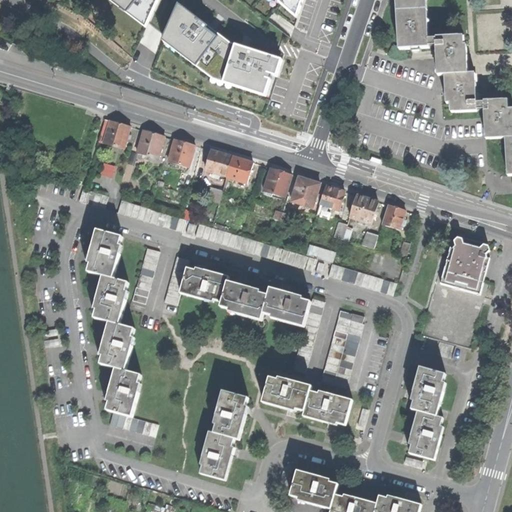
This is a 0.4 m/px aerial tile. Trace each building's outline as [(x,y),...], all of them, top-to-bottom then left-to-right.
[(147,29),(159,0),(100,0),(144,36),(147,29)] [(272,0),(296,21),(303,0),(272,0)] [(397,5),(400,50),(430,48),(430,46),(436,46),(437,59),(438,76),(445,76),(471,74),(469,45),(466,45),(466,36),(436,38),(436,40),(430,40),(428,3),(397,5)] [(281,78),(285,59),(259,51),(233,43),(204,21),(181,4),(164,44),(163,47),(213,88),(269,104),(277,77),(281,78)] [(511,108),(508,109),(508,100),(484,101),(484,102),(477,103),(477,97),(475,73),(471,74),(445,76),(446,90),(447,104),(451,104),(451,113),(477,112),(477,110),(484,109),(486,139),(506,138),(511,137),(511,108)] [(104,143),(110,121),(106,120),(99,142),(104,143)] [(125,149),(131,127),(119,124),(110,121),(104,143),(125,149)] [(138,153),(159,159),(165,137),(153,134),(144,131),(138,153)] [(169,162),(190,168),(196,146),(184,143),(175,140),(169,162)] [(218,175),(217,178),(220,179),(221,176),(227,178),(233,157),(222,154),(213,151),(207,172),(214,174),(218,175)] [(233,157),(227,178),(248,184),(254,163),(244,160),(233,157)] [(100,175),(112,178),(116,167),(103,163),(100,175)] [(264,191),(286,198),(293,176),(280,172),(271,169),(264,191)] [(310,207),(313,209),(316,201),(318,202),(320,195),(318,194),(321,185),(310,181),(300,178),(292,202),(303,205),(302,208),(309,210),(310,207)] [(328,207),(339,211),(345,192),(335,189),(326,187),(321,205),(328,207)] [(211,188),(208,201),(220,204),(224,191),(211,188)] [(79,202),(183,233),(186,220),(83,189),(79,202)] [(350,218),(371,224),(378,203),(367,199),(357,196),(350,218)] [(382,225),(400,230),(406,212),(396,209),(388,206),(382,225)] [(281,222),(283,214),(278,212),(275,220),(281,222)] [(348,225),(339,223),(334,238),(343,240),(347,227),(348,225)] [(196,237),(312,272),(316,259),(199,224),(196,237)] [(352,228),(347,227),(343,240),(348,242),(352,228)] [(94,256),(91,265),(89,273),(104,277),(115,279),(121,255),(119,254),(121,246),(124,237),(98,230),(91,255),(94,256)] [(367,232),(363,246),(374,249),(378,236),(367,232)] [(489,255),(487,253),(491,251),(489,247),(485,245),(480,247),(466,244),(463,239),(458,238),(454,241),(456,245),(454,246),(454,249),(451,248),(444,272),(441,284),(480,295),(484,283),(490,258),(488,258),(489,255)] [(480,247),(485,245),(472,242),(463,239),(466,244),(480,247)] [(399,256),(407,258),(411,244),(403,242),(399,256)] [(312,244),(308,255),(335,262),(338,252),(312,244)] [(148,249),(138,287),(151,291),(161,252),(148,249)] [(165,302),(177,306),(181,294),(188,269),(190,261),(178,257),(165,302)] [(332,264),(328,277),(393,297),(396,284),(332,264)] [(215,300),(223,303),(229,282),(231,278),(206,271),(205,273),(197,271),(188,269),(181,294),(205,301),(206,298),(215,300)] [(484,283),(480,295),(441,284),(444,272),(439,271),(422,336),(470,349),(488,284),(484,283)] [(104,277),(97,302),(100,302),(97,311),(95,319),(110,323),(120,325),(127,301),(125,300),(128,292),(130,283),(115,279),(104,277)] [(262,321),(264,314),(269,296),(261,294),(253,291),(253,289),(229,282),(223,303),(222,308),(229,310),(238,312),(237,315),(262,321)] [(133,300),(147,304),(151,291),(138,287),(137,287),(133,300)] [(305,328),(312,303),(304,300),(295,298),(296,296),(271,289),(269,296),(264,314),(272,316),(281,319),(280,321),(305,328)] [(293,371),(306,375),(326,303),(313,299),(312,303),(305,328),(293,371)] [(351,321),(353,314),(341,311),(321,383),(334,386),(351,321)] [(351,321),(363,324),(364,318),(353,314),(351,321)] [(363,324),(351,321),(334,386),(347,390),(364,325),(363,324)] [(127,371),(134,347),(131,347),(133,338),(136,329),(120,325),(110,323),(103,347),(106,348),(103,357),(101,365),(116,369),(127,371)] [(419,412),(437,417),(444,393),(441,392),(446,375),(421,368),(417,383),(414,392),(417,393),(412,410),(419,412)] [(143,376),(127,371),(116,369),(109,394),(112,394),(110,403),(107,411),(113,412),(133,418),(140,393),(138,393),(140,384),(143,376)] [(297,410),(305,412),(311,392),(312,387),(288,380),(287,383),(279,381),(270,378),(263,403),(288,410),(289,408),(297,410)] [(214,434),(235,440),(240,441),(246,416),(244,416),(247,407),(249,398),(224,391),(217,416),(219,417),(217,426),(214,434)] [(305,412),(304,417),(329,424),(329,422),(338,424),(346,426),(353,401),(329,394),(328,397),(319,395),(311,392),(305,412)] [(113,412),(110,426),(155,438),(159,425),(133,418),(113,412)] [(415,437),(410,454),(435,461),(442,436),(439,435),(443,419),(437,417),(419,412),(415,426),(412,436),(415,437)] [(203,466),(200,474),(226,481),(233,457),(230,456),(232,448),(235,440),(214,434),(210,432),(203,457),(205,458),(203,466)] [(307,504),(331,511),(335,496),(338,485),(322,481),(322,478),(309,475),(297,472),(291,497),(307,501),(307,504)] [(375,511),(377,505),(361,500),(353,498),(352,501),(335,496),(331,511),(330,511),(375,511)] [(380,497),(377,505),(375,511),(419,511),(422,506),(407,502),(397,499),(396,502),(380,497)]
